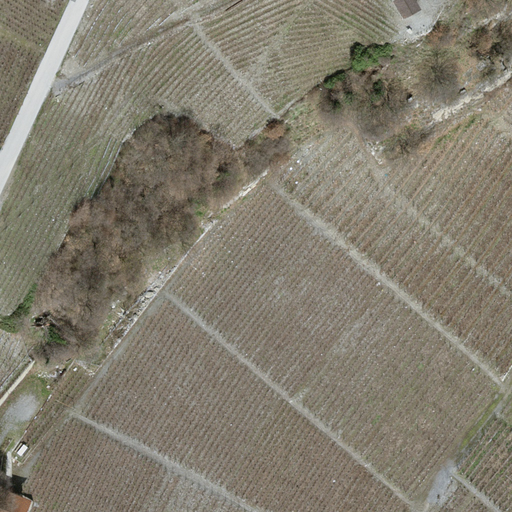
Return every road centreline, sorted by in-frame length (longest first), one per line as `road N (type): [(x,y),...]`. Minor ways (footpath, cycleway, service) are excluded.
road 1 (track): [(35,96),(226,0)]
road 2 (unclassified): [(78,0),(0,175)]
road 3 (track): [(511,380),(420,511)]
